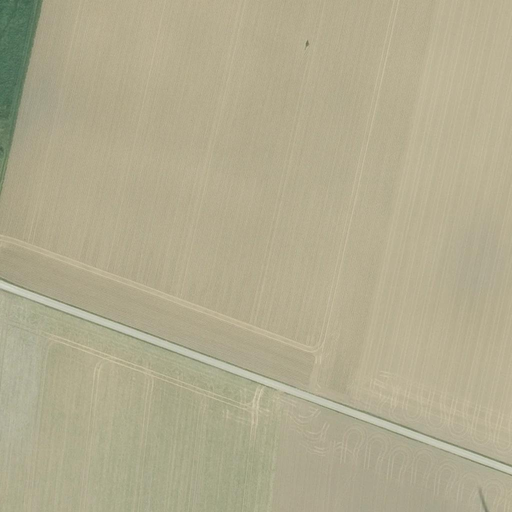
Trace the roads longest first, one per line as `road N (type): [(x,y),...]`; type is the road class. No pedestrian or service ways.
road 1 (track): [(0,282),(511,474)]
road 2 (track): [(38,0),(0,176)]
